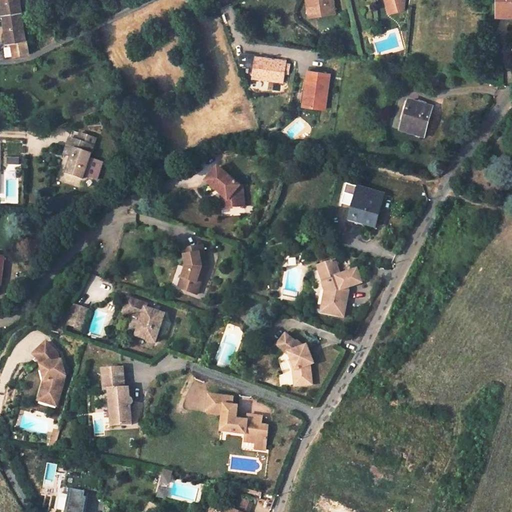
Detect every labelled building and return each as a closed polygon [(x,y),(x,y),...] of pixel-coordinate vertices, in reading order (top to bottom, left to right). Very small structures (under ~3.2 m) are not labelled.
[(22,10),(19,0),(0,0),(3,12),(22,10)] [(331,0),(305,0),(306,4),(315,3),(316,14),(333,11),(331,0)] [(387,0),(389,7),(398,5),(399,9),(405,7),(405,0),(387,0)] [(511,15),(511,0),(499,0),(499,15),(511,15)] [(315,3),(306,4),(307,15),(316,14),(315,3)] [(3,12),(7,42),(12,41),(15,54),(29,52),(22,10),(3,12)] [(286,80),(289,59),(257,54),(254,75),(286,80)] [(324,107),(328,71),(308,67),(305,85),(307,86),(305,102),(299,101),(299,103),(324,107)] [(305,85),(301,84),(299,101),(305,102),(307,86),(305,85)] [(425,138),(433,107),(409,101),(402,132),(425,138)] [(83,181),(96,140),(81,135),(78,143),(68,140),(63,157),(72,161),(67,176),(83,181)] [(223,167),(211,181),(226,195),(233,200),(233,207),(249,206),(247,186),(245,186),(223,167)] [(357,197),(360,186),(348,184),(346,194),(357,197)] [(383,207),(386,193),(360,186),(357,197),(355,206),(352,218),(373,223),(378,206),(383,207)] [(357,197),(346,194),(343,203),(355,206),(357,197)] [(378,206),(373,223),(377,225),(383,207),(378,206)] [(204,246),(184,250),(187,266),(182,278),(187,280),(183,289),(197,294),(204,274),(203,268),(207,267),(204,246)] [(347,292),(346,288),(350,287),(363,283),(358,269),(342,275),(337,260),(319,266),(325,283),(324,283),(327,291),(323,306),(331,308),(330,313),(339,315),(346,307),(347,297),(347,292)] [(147,305),(128,298),(124,312),(142,318),(136,336),(155,343),(165,315),(146,309),(147,305)] [(88,309),(75,305),(69,325),(82,329),(88,309)] [(296,342),(286,334),(277,346),(288,354),(289,353),(292,361),(295,360),(298,369),(294,371),(295,386),(312,384),(310,365),(314,364),(310,354),(307,355),(304,347),(297,341),(296,342)] [(59,396),(63,381),(62,375),(65,375),(61,360),(60,361),(58,354),(47,342),(40,349),(42,352),(37,357),(45,365),(48,380),(45,381),(42,390),(59,396)] [(123,367),(103,369),(105,390),(110,390),(112,427),(132,425),(130,405),(131,405),(132,404),(133,402),(133,400),(131,399),(131,398),(129,398),(128,388),(124,388),(123,367)] [(59,396),(42,390),(39,400),(57,405),(59,396)] [(269,426),(262,425),(261,430),(246,429),(247,420),(236,420),(238,406),(233,406),(234,398),(209,395),(208,408),(207,412),(223,414),(221,431),(246,434),(245,442),(255,443),(256,438),(267,439),(269,426)] [(262,425),(263,417),(247,415),(247,420),(246,429),(261,430),(262,425)] [(255,450),(266,451),(267,439),(256,438),(255,443),(255,450)] [(169,486),(172,473),(164,471),(162,484),(169,486)] [(64,477),(84,490),(96,491),(98,475),(82,474),(81,478),(64,477)] [(80,511),(83,490),(84,490),(64,477),(64,487),(67,487),(65,511),(80,511)] [(169,493),(160,492),(159,499),(167,501),(169,493)] [(242,511),(246,501),(231,496),(228,507),(224,506),(222,511),(242,511)]
